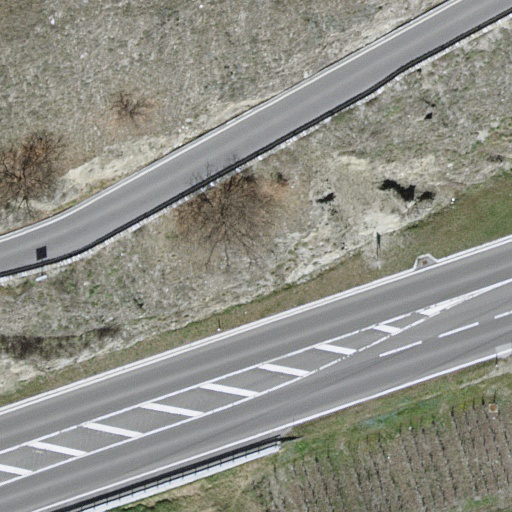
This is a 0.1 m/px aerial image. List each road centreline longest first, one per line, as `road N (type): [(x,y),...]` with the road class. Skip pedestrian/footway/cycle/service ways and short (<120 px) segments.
road 1 (tertiary): [(0,258),(45,246),(477,0)]
road 2 (primary): [(511,295),(0,467)]
